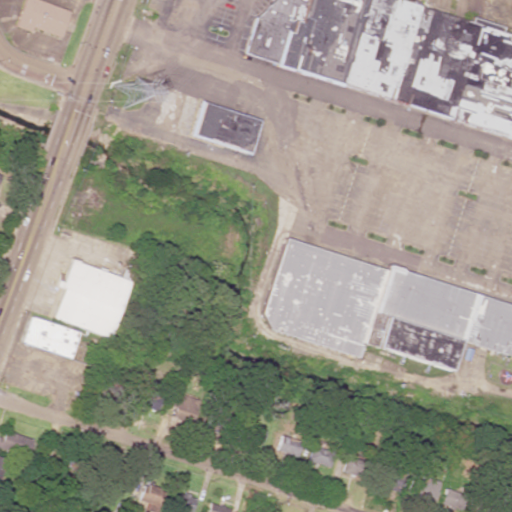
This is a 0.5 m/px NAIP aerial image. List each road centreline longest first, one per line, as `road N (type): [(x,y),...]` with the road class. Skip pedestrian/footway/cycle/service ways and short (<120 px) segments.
road 1 (residential): [(0,400),(346,511)]
road 2 (secondary): [(84,90),(0,315)]
